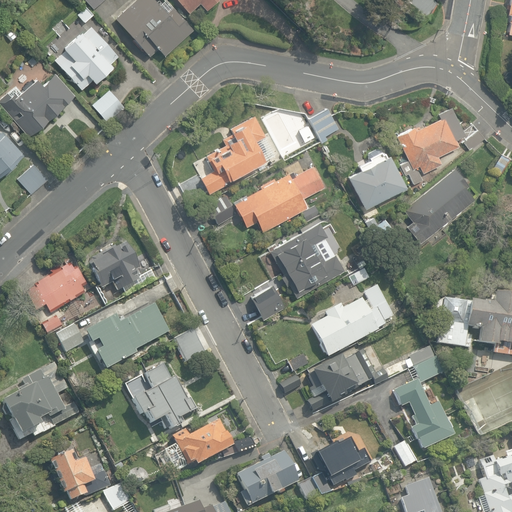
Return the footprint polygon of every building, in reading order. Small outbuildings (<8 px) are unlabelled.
[(69,8),(83,23),(92,15),(78,0),(69,8)] [(84,0),(92,8),(101,0),(84,0)] [(133,0),(114,18),(147,56),(156,48),(163,55),(192,29),(172,6),(165,12),(154,0),(133,0)] [(173,0),(186,14),(198,3),(205,10),(216,0),(173,0)] [(406,0),(426,19),(434,3),(431,0),(406,0)] [(56,64),(79,89),(90,80),(94,84),(112,68),(108,64),(117,56),(91,27),(65,51),(67,54),(56,64)] [(10,41),(16,35),(9,28),(3,33),(10,41)] [(2,106),(28,135),(73,95),(53,72),(40,84),(34,78),(12,97),(7,92),(0,98),(0,102),(3,106),(2,106)] [(90,104),(105,122),(123,108),(108,90),(90,104)] [(295,129),(301,144),(317,138),(309,123),(306,117),(303,118),(302,118),(298,106),(277,115),(284,133),(295,129)] [(418,165),(421,173),(440,164),(436,156),(457,146),(454,139),(463,135),(449,107),(436,113),(438,118),(414,130),(412,127),(395,135),(411,169),(418,165)] [(308,118),(320,142),(326,139),(324,136),(337,129),(327,108),(308,118)] [(224,183),(264,161),(254,142),(264,137),(253,116),(229,129),(231,132),(230,132),(234,139),(204,155),(208,161),(206,162),(210,169),(211,168),(213,170),(199,178),(208,194),(225,185),(224,183)] [(461,141),(468,150),(483,138),(475,129),(461,141)] [(0,173),(22,154),(1,131),(0,132),(0,173)] [(255,222),(261,232),(305,209),(300,199),(323,188),(312,166),(327,158),(318,143),(300,153),(308,168),(293,176),(291,172),(274,181),(272,179),(258,186),(259,188),(244,197),(244,195),(231,202),(245,227),(255,222)] [(274,160),(280,157),(275,147),(269,150),(274,160)] [(344,177),(360,208),(402,187),(386,155),(384,156),(382,152),(381,152),(378,147),(364,154),(366,158),(368,160),(357,166),(359,170),(344,177)] [(492,170),(500,175),(510,161),(501,155),(492,170)] [(407,161),(398,165),(403,175),(411,171),(407,161)] [(16,178),(30,193),(45,179),(32,164),(16,178)] [(419,244),(474,200),(465,189),(468,186),(453,167),(401,209),(411,222),(404,227),(419,244)] [(408,174),(414,186),(422,181),(416,170),(408,174)] [(300,212),(305,222),(318,215),(313,205),(300,212)] [(363,221),(367,229),(376,224),(372,217),(363,221)] [(376,241),(392,229),(384,219),(368,232),(376,241)] [(287,284),(295,297),(343,270),(334,254),(324,260),(314,243),(316,242),(308,228),(268,251),(282,275),(279,276),(284,285),(287,284)] [(139,268),(125,244),(118,248),(117,247),(99,256),(99,257),(89,263),(90,266),(89,267),(101,289),(112,283),(116,292),(122,289),(125,295),(155,279),(150,270),(140,276),(137,270),(139,268)] [(44,304),(50,313),(83,294),(80,288),(86,285),(71,260),(57,268),(59,271),(46,279),(45,277),(35,283),(37,286),(23,294),(32,311),(44,304)] [(352,272),(357,281),(367,276),(363,266),(352,272)] [(309,325),(326,357),(376,330),(376,328),(384,324),(382,321),(391,316),(375,285),(362,292),(366,300),(362,302),(359,298),(341,307),(339,303),(323,312),(325,316),(309,325)] [(250,297),(261,319),(283,308),(272,286),(250,297)] [(511,354),(511,294),(492,292),(491,302),(481,301),(481,304),(441,298),(441,300),(440,300),(439,300),(438,300),(438,301),(437,301),(436,302),(435,302),(435,303),(434,303),(434,304),(433,305),(433,306),(432,307),(432,308),(432,309),(432,310),(432,311),(432,312),(432,313),(432,314),(433,314),(433,315),(433,316),(434,316),(434,317),(435,318),(436,318),(436,319),(437,319),(437,320),(438,320),(435,343),(468,348),(470,335),(465,334),(466,327),(479,328),(476,343),(494,345),(493,353),(506,355),(506,354),(511,354)] [(94,351),(104,369),(135,353),(133,350),(168,331),(153,303),(118,322),(114,314),(83,331),(90,343),(96,340),(100,347),(94,351)] [(42,325),(47,334),(61,327),(58,319),(53,319),(52,317),(46,320),(47,322),(42,325)] [(55,335),(65,353),(84,342),(73,324),(55,335)] [(172,339),(184,362),(203,352),(191,329),(172,339)] [(396,335),(400,343),(412,337),(408,329),(396,335)] [(413,366),(420,381),(441,371),(429,345),(406,356),(408,358),(402,361),(406,370),(413,366)] [(305,400),(310,411),(343,395),(342,392),(370,378),(373,384),(386,378),(381,368),(373,372),(362,349),(340,360),(338,356),(308,371),(309,374),(306,375),(312,386),(307,389),(311,397),(305,400)] [(273,369),(277,379),(309,363),(304,353),(273,369)] [(53,361),(23,378),(24,384),(20,389),(1,401),(18,434),(19,441),(31,434),(33,437),(81,410),(75,400),(61,408),(54,394),(67,387),(53,361)] [(161,423),(164,428),(168,426),(169,428),(179,422),(177,418),(187,412),(187,411),(194,407),(189,397),(183,399),(172,377),(171,376),(168,378),(161,364),(144,373),(151,386),(130,398),(139,415),(145,412),(150,422),(163,415),(165,420),(161,423)] [(511,369),(456,393),(474,435),(511,419),(511,369)] [(84,381),(90,378),(87,371),(80,374),(84,381)] [(278,385),(283,394),(300,385),(296,376),(278,385)] [(416,440),(420,449),(451,435),(436,402),(427,406),(415,379),(391,390),(398,407),(401,406),(407,404),(412,415),(409,416),(413,425),(408,427),(414,441),(416,440)] [(174,445),(185,466),(192,462),(194,465),(231,446),(217,420),(213,422),(180,439),(182,441),(174,445)] [(511,511),(511,431),(511,434),(511,438),(510,439),(511,445),(511,449),(504,452),(506,458),(493,462),(491,456),(477,460),(483,478),(477,479),(482,493),(481,494),(481,495),(475,497),(480,511),(511,511)] [(54,441),(58,449),(67,445),(64,437),(54,441)] [(312,454),(329,486),(342,479),(343,481),(355,475),(352,470),(367,461),(361,449),(354,453),(345,437),(312,454)] [(232,443),(236,452),(254,447),(249,438),(232,443)] [(392,446),(403,467),(415,460),(404,440),(392,446)] [(75,461),(70,450),(48,460),(62,493),(64,492),(68,501),(78,496),(79,498),(110,485),(103,470),(102,471),(99,463),(87,468),(82,458),(75,461)] [(238,493),(244,507),(297,482),(282,452),(269,458),(267,455),(259,458),(261,462),(234,475),(242,491),(238,493)] [(296,484),(305,501),(329,492),(320,474),(310,479),(309,477),(296,484)] [(438,511),(427,478),(403,486),(406,496),(399,499),(403,511),(438,511)] [(102,491),(113,510),(130,500),(121,483),(102,491)] [(228,511),(224,503),(211,507),(210,505),(199,510),(195,501),(167,511),(228,511)]
